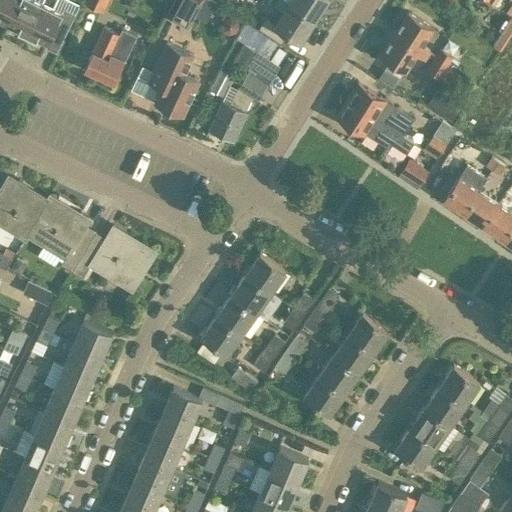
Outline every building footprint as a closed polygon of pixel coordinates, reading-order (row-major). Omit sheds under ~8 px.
[(0,0),(0,22),(6,25),(17,0),(0,0)] [(17,0),(6,25),(26,35),(42,2),(42,0),(17,0)] [(73,0),(55,0),(52,7),(42,2),(26,35),(46,44),(53,31),(65,36),(80,3),(73,0)] [(82,0),(82,1),(102,11),(107,0),(82,0)] [(187,27),(201,0),(172,0),(164,15),(187,27)] [(299,38),(313,16),(289,0),(275,22),(265,16),(258,27),(279,40),(286,30),(299,38)] [(288,0),(289,0),(313,16),(323,0),(288,0)] [(407,12),(393,34),(426,55),(429,50),(420,45),(432,28),(407,12)] [(504,47),(511,24),(511,15),(504,13),(494,43),(504,47)] [(228,32),(234,31),(238,26),(237,20),(231,16),(225,18),(222,23),(223,29),(228,32)] [(122,28),(120,32),(103,25),(84,66),(113,80),(122,60),(124,60),(136,34),(122,28)] [(423,59),(426,55),(393,34),(379,55),(404,71),(415,54),(423,59)] [(166,40),(151,74),(148,79),(161,85),(154,100),(182,112),(198,78),(184,71),(193,53),(166,40)] [(246,110),(245,110),(250,96),(256,100),(267,83),(254,75),(265,58),(250,48),(242,43),(233,59),(248,69),(237,85),(229,102),(222,99),(210,126),(233,137),(246,110)] [(439,46),(432,58),(445,67),(453,55),(439,46)] [(456,51),(447,64),(461,73),(469,60),(456,51)] [(438,77),(445,67),(432,58),(426,68),(438,77)] [(402,110),(386,99),(359,82),(347,99),(402,134),(413,116),(402,110)] [(449,121),(461,104),(440,89),(428,107),(449,121)] [(413,140),(402,134),(347,99),(337,116),(364,133),(365,132),(388,147),(391,142),(406,151),(413,140)] [(447,141),(433,132),(423,146),(437,156),(447,141)] [(498,159),(490,154),(485,163),(492,168),(498,159)] [(401,171),(399,175),(398,175),(417,187),(428,169),(409,157),(400,170),(401,171)] [(505,164),(498,159),(492,168),(499,173),(505,164)] [(462,211),(478,188),(458,174),(442,197),(462,211)] [(0,187),(0,222),(24,236),(50,194),(48,193),(46,197),(8,175),(0,187)] [(478,188),(462,211),(482,224),(497,201),(478,188)] [(88,216),(50,194),(24,236),(27,238),(29,233),(64,254),(59,263),(71,270),(94,229),(83,223),(88,216)] [(511,210),(497,201),(482,224),(501,237),(511,220),(511,210)] [(511,220),(501,237),(511,244),(511,220)] [(105,235),(94,229),(71,270),(82,276),(90,262),(131,287),(153,248),(112,224),(105,235)] [(0,264),(5,267),(12,256),(0,250),(0,264)] [(259,250),(244,271),(270,289),(285,268),(259,250)] [(270,289),(244,271),(229,292),(255,310),(270,289)] [(21,291),(46,302),(53,290),(27,278),(21,291)] [(328,286),(315,304),(326,312),(339,294),(328,286)] [(303,290),(293,306),(303,313),(314,298),(303,290)] [(229,292),(215,313),(241,331),(255,310),(229,292)] [(315,304),(302,322),(313,330),(326,312),(315,304)] [(292,328),(303,313),(293,306),(282,321),(292,328)] [(362,309),(347,330),(372,349),(387,327),(362,309)] [(200,335),(204,337),(233,358),(241,346),(234,341),(241,331),(215,313),(200,335)] [(47,314),(41,326),(52,331),(58,319),(47,314)] [(83,317),(73,342),(102,354),(112,330),(83,317)] [(22,342),(25,334),(27,331),(12,325),(7,335),(22,342)] [(41,326),(35,339),(46,344),(52,331),(41,326)] [(358,369),(372,349),(347,330),(332,351),(358,369)] [(274,332),(263,347),(274,355),(284,340),(274,332)] [(295,333),(284,348),(295,356),(306,341),(295,333)] [(22,342),(7,335),(2,346),(17,353),(22,342)] [(92,376),(102,354),(73,342),(63,364),(92,376)] [(263,370),(274,355),(263,347),(252,362),(263,370)] [(284,348),(273,364),(284,371),(295,356),(284,348)] [(343,389),(358,369),(332,351),(317,371),(343,389)] [(12,361),(0,355),(0,372),(6,375),(12,361)] [(25,359),(19,371),(31,376),(37,364),(25,359)] [(453,363),(438,384),(464,402),(479,381),(453,363)] [(63,364),(54,386),(83,399),(92,376),(63,364)] [(237,364),(233,370),(230,375),(249,389),(251,387),(256,379),(237,364)] [(19,371),(14,383),(25,389),(31,376),(19,371)] [(328,411),(343,389),(317,371),(302,392),(328,411)] [(174,384),(163,409),(192,421),(202,397),(197,395),(174,384)] [(202,384),(197,395),(202,397),(227,408),(221,422),(232,426),(243,402),(202,384)] [(464,402),(438,384),(423,404),(449,423),(464,402)] [(72,425),(83,399),(54,386),(42,412),(72,425)] [(487,419),(497,426),(511,404),(511,397),(506,393),(487,419)] [(4,403),(0,411),(0,416),(9,421),(15,409),(4,403)] [(423,404),(409,425),(434,443),(449,423),(423,404)] [(300,421),(306,412),(295,405),(289,414),(300,421)] [(163,409),(153,432),(182,444),(192,421),(163,409)] [(62,448),(72,425),(42,412),(32,436),(62,448)] [(0,416),(0,431),(3,433),(9,421),(0,416)] [(487,441),(497,426),(487,419),(486,419),(476,433),(487,441)] [(508,443),(511,436),(511,422),(507,420),(497,435),(508,443)] [(419,465),(434,443),(409,425),(394,446),(419,465)] [(238,426),(232,440),(244,444),(249,431),(238,426)] [(182,444),(153,432),(143,456),(171,468),(182,444)] [(52,472),(62,448),(32,436),(22,459),(52,472)] [(213,441),(207,454),(219,458),(224,446),(213,441)] [(279,443),(269,467),(298,479),(308,455),(279,443)] [(469,444),(458,459),(469,467),(479,451),(469,444)] [(490,446),(480,460),(490,468),(500,454),(490,446)] [(213,471),(219,458),(207,454),(202,466),(213,471)] [(143,456),(133,479),(161,491),(171,468),(143,456)] [(42,495),(52,472),(22,459),(12,483),(42,495)] [(458,482),(469,467),(458,459),(447,475),(458,482)] [(468,477),(464,481),(449,504),(461,511),(473,511),(479,504),(470,498),(490,468),(480,460),(468,477)] [(223,461),(218,473),(229,478),(235,465),(223,461)] [(288,502),(298,479),(269,467),(259,489),(288,502)] [(218,473),(213,486),(224,490),(229,478),(218,473)] [(152,511),(161,491),(133,479),(123,503),(144,511),(152,511)] [(504,511),(511,511),(511,486),(511,484),(511,482),(506,479),(498,491),(504,496),(496,507),(504,511)] [(377,480),(367,504),(384,511),(398,511),(407,493),(377,480)] [(15,511),(34,511),(42,495),(12,483),(2,507),(15,511)] [(437,511),(443,499),(444,497),(423,484),(421,489),(413,506),(424,510),(423,511),(437,511)] [(193,487),(188,499),(199,504),(204,491),(193,487)] [(283,511),(288,502),(259,489),(249,511),(283,511)] [(183,511),(195,511),(199,504),(188,499),(182,511),(183,511)] [(144,511),(123,503),(119,511),(144,511)]
